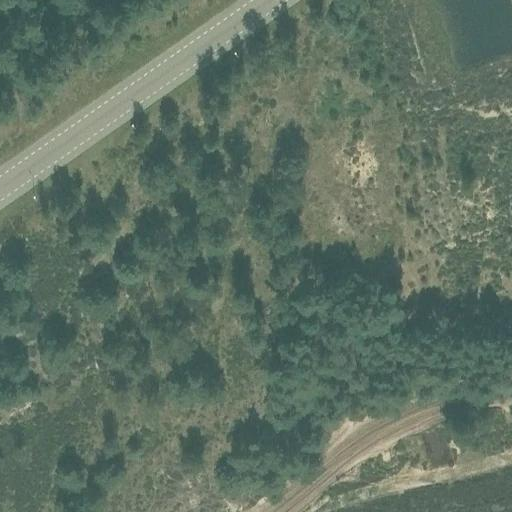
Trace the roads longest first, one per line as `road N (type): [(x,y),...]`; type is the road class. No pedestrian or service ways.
road 1 (unclassified): [(264,0),(0,184)]
road 2 (track): [(277,511),(340,455),(484,380),(511,381)]
